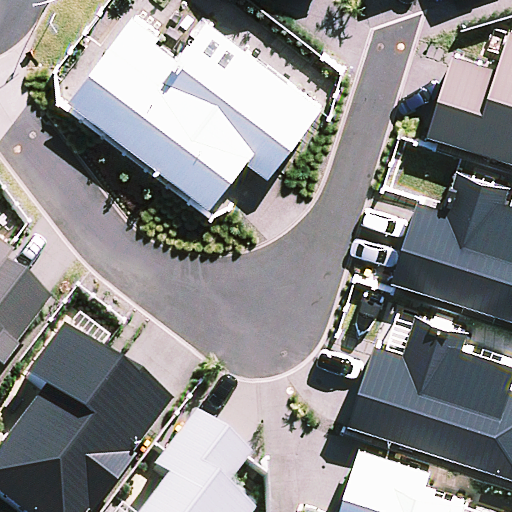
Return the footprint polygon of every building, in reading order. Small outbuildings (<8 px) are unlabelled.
[(136,9),(72,95),(214,200),(248,154),(273,172),(324,103),(211,20),(184,56),(159,38),(164,30),(136,9)] [(455,51),(430,129),(511,154),(511,33),(502,66),(455,51)] [(420,194),(394,275),(511,312),(511,197),(508,196),(511,187),(511,182),(458,165),(447,203),(420,194)] [(0,368),(12,354),(11,352),(47,304),(0,269),(0,267),(7,259),(0,254),(0,368)] [(378,337),(352,416),(511,467),(511,355),(466,340),(471,326),(418,309),(416,315),(399,310),(389,340),(378,337)] [(20,376),(41,393),(0,444),(0,502),(12,511),(91,511),(131,460),(129,457),(168,405),(75,335),(71,339),(59,330),(20,376)] [(162,480),(137,511),(247,511),(220,492),(247,458),(190,415),(148,469),(162,480)] [(511,511),(429,484),(436,466),(364,442),(340,511),(511,511)]
